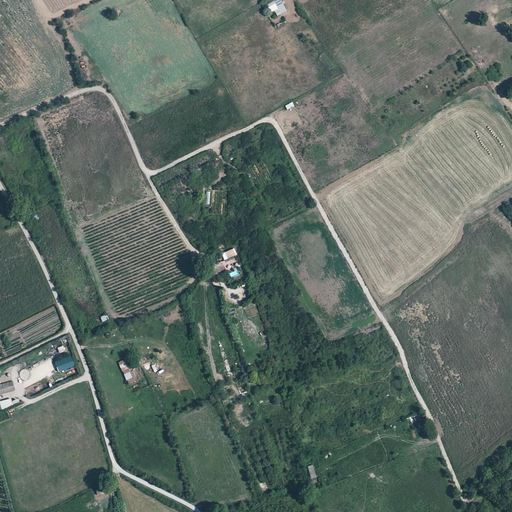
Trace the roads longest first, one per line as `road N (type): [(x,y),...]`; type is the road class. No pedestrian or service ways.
road 1 (track): [(0,124),(98,89),(113,100),(151,173),(261,121),(276,126),(399,349),(468,511)]
road 2 (track): [(144,170),(210,277),(276,459)]
road 3 (unclassified): [(116,465),(71,327),(0,187)]
